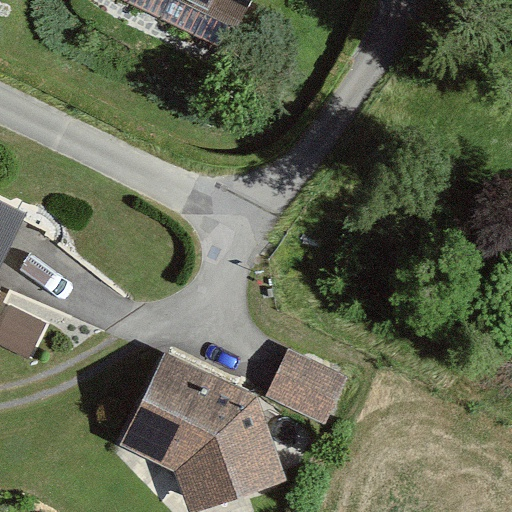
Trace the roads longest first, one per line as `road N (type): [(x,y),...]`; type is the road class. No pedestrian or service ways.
road 1 (residential): [(412,0),(334,147),(257,201),(172,189),(0,105)]
road 2 (track): [(134,345),(59,388),(0,404)]
